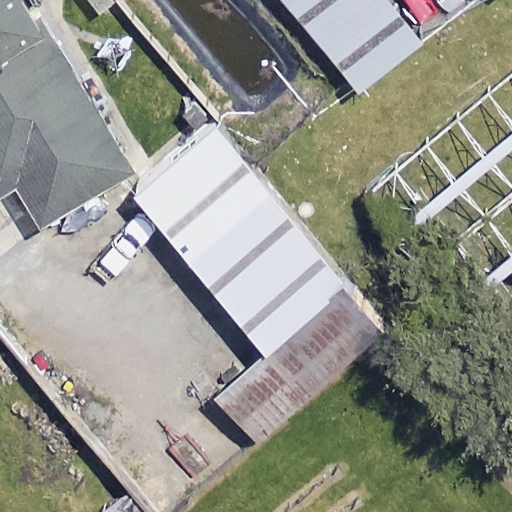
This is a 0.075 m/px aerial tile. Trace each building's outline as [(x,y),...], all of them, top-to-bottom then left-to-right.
[(130,167),(33,0),(0,0),(0,188),(19,177),(43,217),(130,167)] [(415,0),(288,0),(356,78),(429,16),(415,0)] [(511,60),(361,185),(372,197),(511,367),(511,60)] [(335,264),(213,117),(133,184),(303,390),(376,330),(337,282),(335,264)] [(281,412),(247,369),(221,390),(254,433),(281,412)]
